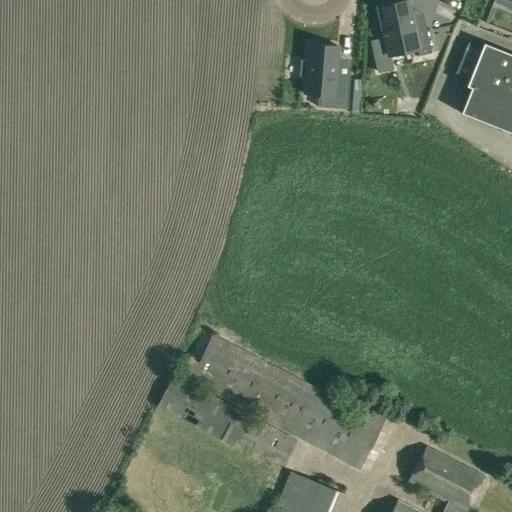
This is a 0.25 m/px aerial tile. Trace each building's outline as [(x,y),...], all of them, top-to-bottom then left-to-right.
[(426,29),(414,31),(406,0),(405,0),(378,6),(381,22),(375,23),(379,40),(385,39),(388,55),(417,49),(419,55),(431,53),(426,29)] [(511,0),(493,0),(493,2),(511,9),(511,0)] [(318,102),(347,105),(350,73),(336,72),(338,42),(308,38),(307,55),(301,54),(300,71),(306,72),(304,88),(319,90),(318,102)] [(461,112),(511,132),(511,53),(483,42),(466,86),(471,87),(461,112)] [(181,374),(360,467),(364,459),(373,464),(379,452),(370,448),(382,423),(203,330),(181,374)] [(239,437),(284,461),(296,439),(172,375),(155,407),(234,448),(239,437)] [(465,511),(484,476),(426,446),(408,482),(449,503),(444,511),(421,511),(398,500),(391,511),(465,511)] [(274,511),(338,511),(346,494),(290,471),(274,511)]
